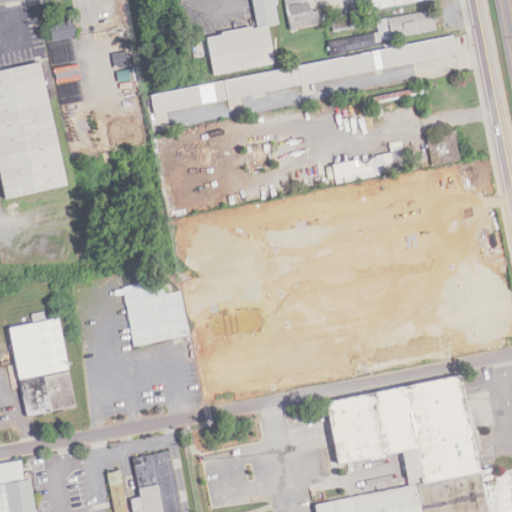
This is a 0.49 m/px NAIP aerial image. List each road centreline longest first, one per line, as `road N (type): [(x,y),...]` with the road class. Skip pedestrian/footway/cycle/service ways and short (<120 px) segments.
road 1 (residential): [(0,450),(511,353)]
road 2 (residential): [(511,193),(185,251)]
road 3 (tertiary): [(511,182),(475,0)]
